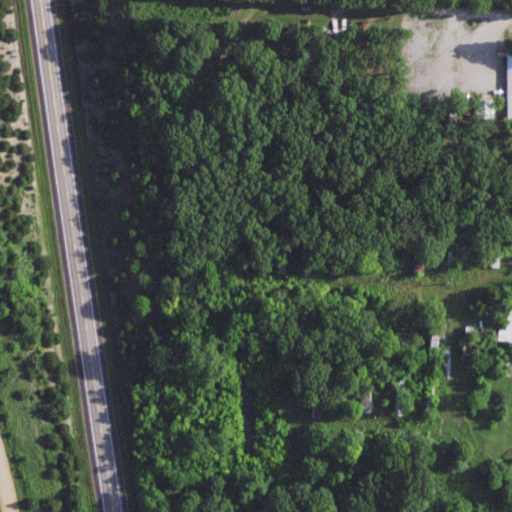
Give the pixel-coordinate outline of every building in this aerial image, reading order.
[(326,29),(315,24),(299,60),(310,64),(326,29)] [(446,230),(446,267),(455,267),(455,230),(446,230)] [(503,342),(511,342),(511,298),(507,298),(503,342)] [(435,348),(441,311),(433,310),(427,347),(435,348)] [(402,378),(392,378),(392,415),(402,415),(402,378)] [(337,408),(368,408),(368,381),(337,381),(337,408)] [(430,412),(431,385),(424,384),(423,412),(430,412)] [(310,416),(319,416),(319,392),(310,392),(310,416)]
